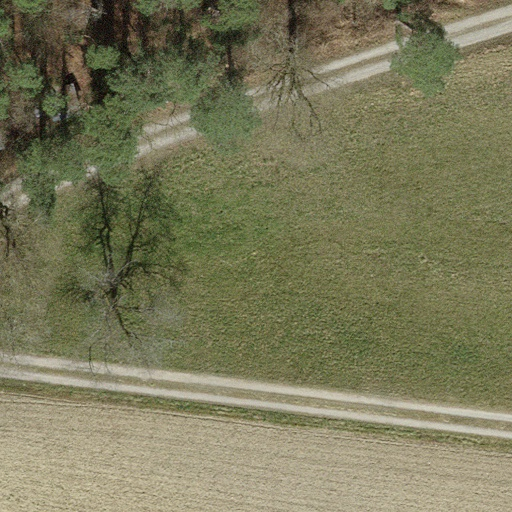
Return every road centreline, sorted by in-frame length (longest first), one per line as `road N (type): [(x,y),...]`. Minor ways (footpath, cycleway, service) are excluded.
road 1 (track): [(0,196),(153,130),(511,24)]
road 2 (track): [(0,360),(511,430)]
